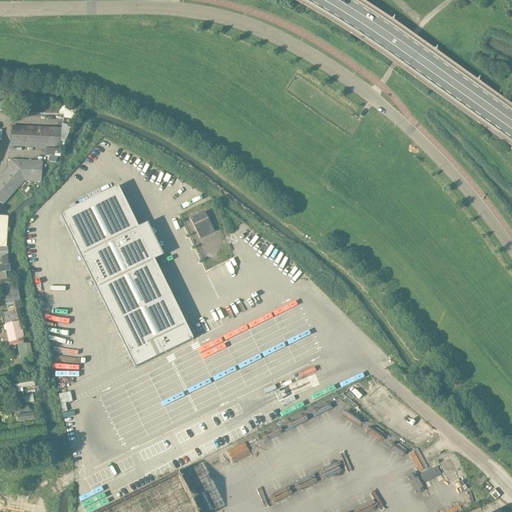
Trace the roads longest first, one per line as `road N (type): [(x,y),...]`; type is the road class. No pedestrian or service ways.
road 1 (unclassified): [(511,249),(404,124),(270,35),(179,10),(0,9)]
road 2 (primary): [(332,0),(511,121)]
